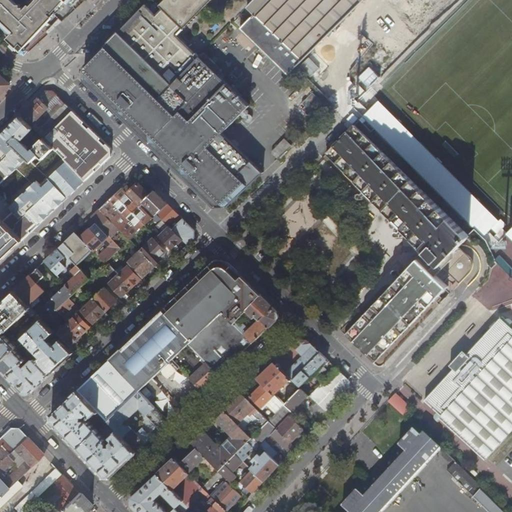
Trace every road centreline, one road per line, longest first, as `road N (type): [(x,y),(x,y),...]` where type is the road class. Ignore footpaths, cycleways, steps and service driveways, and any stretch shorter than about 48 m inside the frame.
road 1 (residential): [(258,511),(376,384),(302,309)]
road 2 (residential): [(106,500),(302,309)]
road 3 (residential): [(220,230),(29,416)]
road 4 (residential): [(0,282),(135,149)]
road 5 (residential): [(343,112),(220,230)]
road 6 (residential): [(135,149),(64,78),(39,72)]
